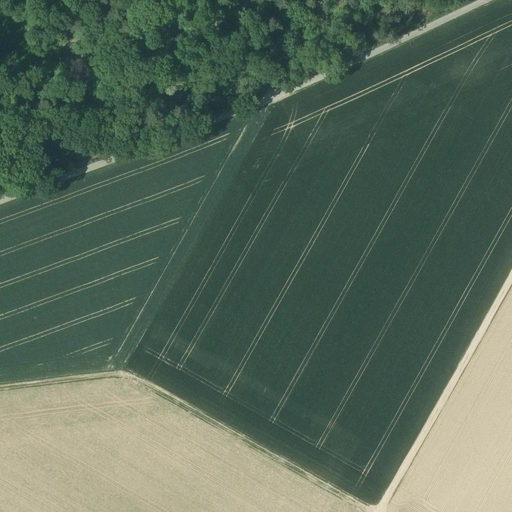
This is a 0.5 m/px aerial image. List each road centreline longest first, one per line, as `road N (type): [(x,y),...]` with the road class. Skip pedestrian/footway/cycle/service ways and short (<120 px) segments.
road 1 (unclassified): [(485,0),(271,97),(0,201)]
road 2 (track): [(0,386),(120,372),(368,511)]
road 3 (track): [(373,511),(511,272)]
